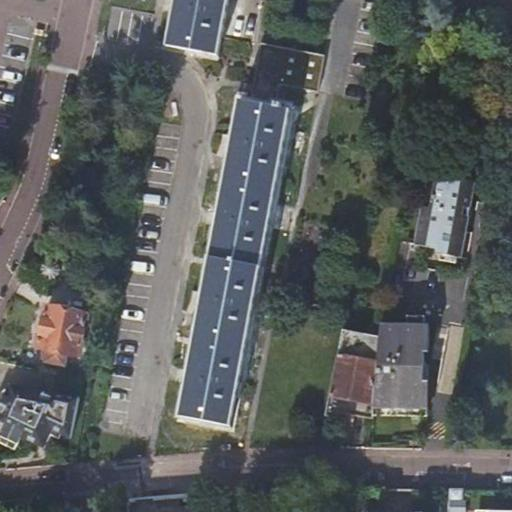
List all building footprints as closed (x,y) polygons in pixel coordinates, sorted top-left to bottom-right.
[(179,0),(171,45),(221,54),(231,0),(179,0)] [(244,101),(182,417),(232,426),(293,110),(284,108),(285,102),(279,101),(283,82),(321,89),(327,55),(265,42),(254,103),(244,101)] [(458,172),(457,178),(472,181),(474,175),(458,172)] [(438,252),(443,253),(459,256),(462,257),(470,216),(472,209),(477,182),(472,181),(457,178),(453,178),(452,183),(439,180),(433,208),(425,207),(418,244),(439,248),(438,252)] [(459,256),(443,253),(442,259),(457,263),(459,256)] [(49,307),(40,346),(45,347),(44,353),(52,355),(51,362),(68,365),(70,353),(81,355),(83,345),(90,346),(95,323),(88,321),(89,316),(49,307)] [(380,334),(378,359),(376,409),(429,409),(429,394),(430,379),(425,379),(425,373),(425,363),(425,352),(430,352),(431,325),(427,325),(410,324),(382,324),(380,334)] [(359,352),(341,349),(327,417),(341,420),(342,415),(358,417),(375,420),(375,416),(376,409),(378,359),(358,355),(359,352)] [(73,440),(85,380),(60,376),(53,394),(13,387),(11,391),(6,404),(0,415),(0,435),(5,438),(3,443),(10,446),(17,450),(20,445),(23,438),(34,443),(35,442),(37,437),(47,441),(49,442),(51,436),(61,440),(63,435),(73,440)] [(464,491),(451,491),(451,511),(468,511),(469,502),(464,502),(464,491)]
